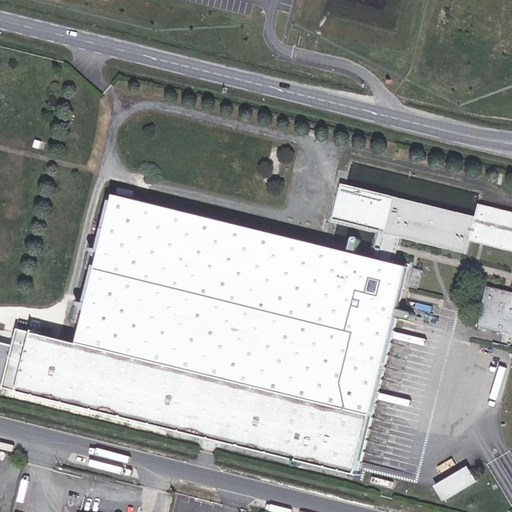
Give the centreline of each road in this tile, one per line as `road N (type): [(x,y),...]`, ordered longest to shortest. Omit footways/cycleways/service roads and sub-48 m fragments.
road 1 (secondary): [(0,17),(507,144)]
road 2 (unclassified): [(0,426),(343,511)]
